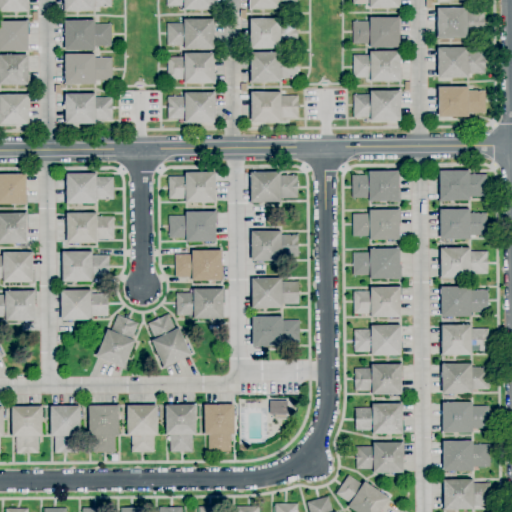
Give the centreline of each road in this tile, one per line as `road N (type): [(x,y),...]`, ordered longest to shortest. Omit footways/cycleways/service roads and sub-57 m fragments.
road 1 (residential): [(326,148),(326,402),(311,468),(269,477),(0,481)]
road 2 (residential): [(511,145),(0,150)]
road 3 (residential): [(139,149),(141,288)]
